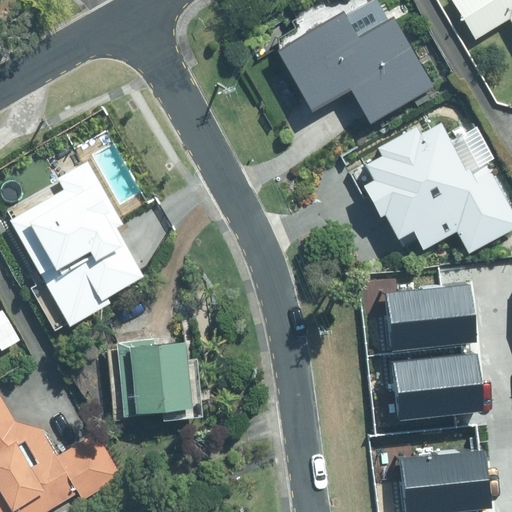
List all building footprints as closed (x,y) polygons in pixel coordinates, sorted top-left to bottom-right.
[(511,0),(447,0),(471,38),(504,18),(511,31),(511,0)] [(374,116),(429,86),(389,15),(353,35),(339,10),(270,49),(305,110),(355,82),(374,116)] [(390,119),(403,111),(400,106),(387,113),(390,119)] [(373,182),(363,188),(376,211),(380,208),(394,232),(423,217),(427,223),(436,218),(444,234),(485,211),(466,177),(463,178),(430,121),(379,149),(377,161),(370,165),(367,167),(367,169),(367,171),(368,173),(373,182)] [(75,172),(72,167),(44,182),(46,188),(0,212),(25,258),(108,214),(83,168),(75,172)] [(132,252),(116,224),(82,242),(98,271),(132,252)] [(443,272),(423,308),(459,328),(478,291),(443,272)] [(21,336),(2,307),(0,308),(0,346),(1,349),(21,336)] [(183,396),(177,329),(111,334),(117,408),(154,405),(153,398),(183,396)] [(455,466),(456,480),(511,476),(511,387),(489,389),(489,402),(426,406),(427,433),(410,434),(410,443),(396,443),(398,488),(430,486),(429,467),(455,466)] [(40,424),(11,415),(0,397),(0,511),(27,511),(41,504),(45,511),(77,492),(79,496),(119,472),(93,427),(52,451),(39,429),(40,424)] [(175,511),(169,501),(149,511),(175,511)]
